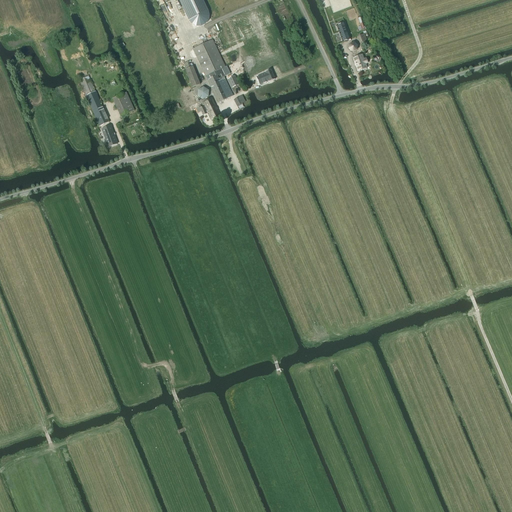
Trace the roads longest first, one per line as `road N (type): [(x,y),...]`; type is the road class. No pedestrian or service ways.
road 1 (unclassified): [(0,199),(280,111),(511,58)]
road 2 (track): [(400,85),(394,112),(472,297)]
